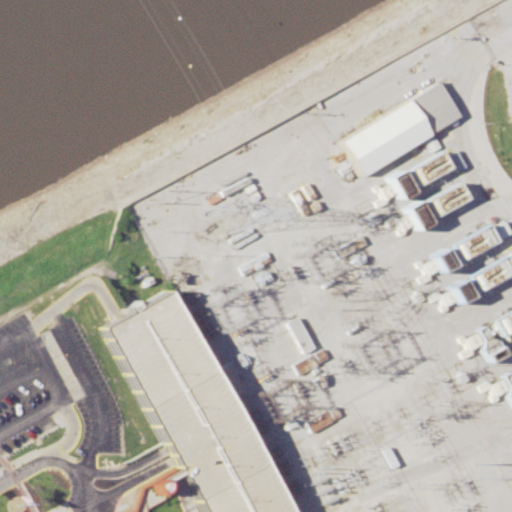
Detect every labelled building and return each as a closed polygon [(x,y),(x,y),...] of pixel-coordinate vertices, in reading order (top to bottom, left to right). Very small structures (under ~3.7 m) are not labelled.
[(354,177),(453,117),(432,82),(333,141),(354,177)] [(460,167),(452,151),(444,155),(452,170),(460,167)] [(400,166),(407,184),(443,170),(436,152),(400,166)] [(425,215),(460,200),(453,183),(418,197),(425,215)] [(493,238),(505,232),(499,221),(487,227),(493,238)] [(450,259),(489,243),(482,226),(443,242),(450,259)] [(460,273),(467,290),(506,274),(499,257),(460,273)] [(96,328),(161,447),(170,463),(196,511),(286,511),(165,290),(112,318),(96,328)] [(511,308),(500,314),(504,323),(510,320),(511,324),(511,308)] [(309,347),(293,317),(282,323),(298,353),(309,347)]
